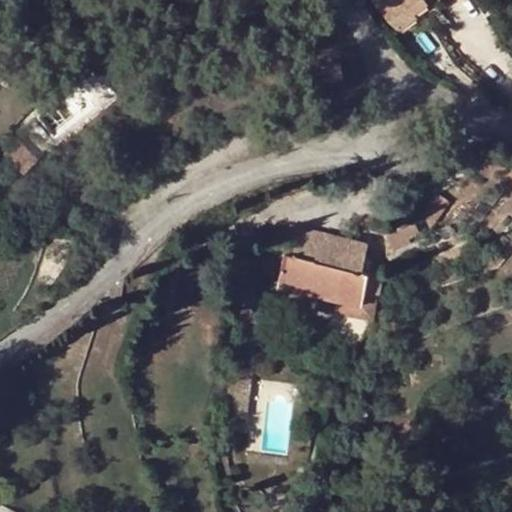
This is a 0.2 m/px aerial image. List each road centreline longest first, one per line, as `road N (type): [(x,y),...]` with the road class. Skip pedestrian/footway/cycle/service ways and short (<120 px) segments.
road 1 (residential): [(0,371),(9,357),(103,302),(133,221),(205,171),(401,123)]
road 2 (residential): [(401,123),(386,67),(339,0)]
